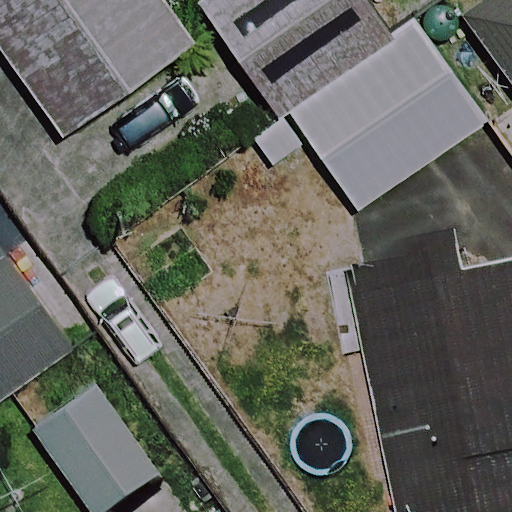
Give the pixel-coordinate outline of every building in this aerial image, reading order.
[(0,0),(0,57),(55,136),(188,43),(158,0),(0,0)] [(354,214),(367,205),(375,216),(420,185),(412,173),(483,123),(414,24),(284,115),(354,214)] [(511,511),(511,280),(463,292),(451,243),(348,269),(408,511),(511,511)] [(0,386),(56,340),(0,272),(0,386)] [(112,511),(159,479),(87,379),(22,426),(83,511),(112,511)]
